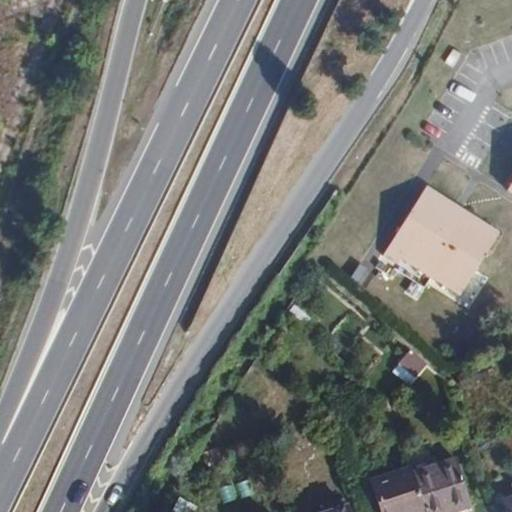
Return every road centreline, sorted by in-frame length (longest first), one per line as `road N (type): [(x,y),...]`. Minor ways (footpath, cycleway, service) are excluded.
road 1 (primary): [(107,511),(426,0)]
road 2 (primary): [(62,511),(299,0)]
road 3 (primary): [(238,0),(0,496)]
road 4 (primary): [(141,0),(0,496)]
